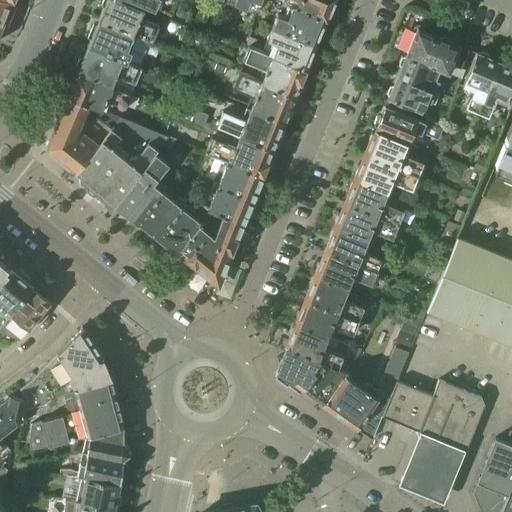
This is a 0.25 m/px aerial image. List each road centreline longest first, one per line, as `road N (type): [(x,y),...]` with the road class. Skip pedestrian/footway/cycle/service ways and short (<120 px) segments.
road 1 (residential): [(240,317),(371,0)]
road 2 (residential): [(97,277),(0,376)]
road 3 (residential): [(97,277),(0,198)]
road 4 (residential): [(0,109),(55,0)]
